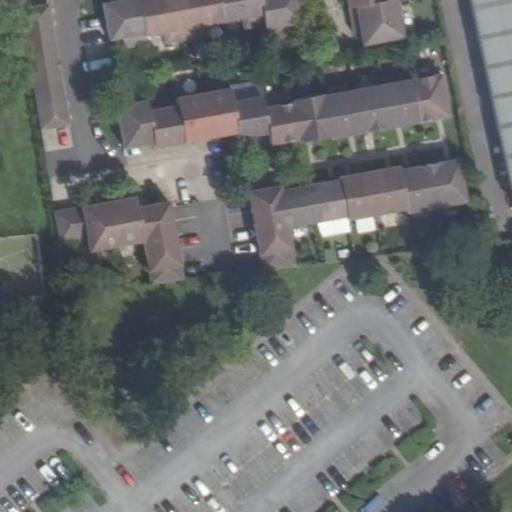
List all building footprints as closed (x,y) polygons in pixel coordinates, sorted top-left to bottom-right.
[(130,0),(106,4),(112,38),(125,36),(127,46),(150,43),(149,32),(164,30),(165,39),(204,34),(203,24),(225,21),(226,25),(247,22),(248,31),(270,28),(272,42),(291,40),(289,30),(304,29),(299,0),(130,0)] [(336,0),(338,10),(343,39),(348,39),(350,51),(400,43),(393,1),(375,4),(374,0),(336,0)] [(511,0),(469,0),(511,196),(511,0)] [(50,5),(20,7),(40,129),(71,124),(50,5)] [(291,98),(261,103),(260,95),(232,98),(228,99),(226,86),(201,89),(167,94),(168,106),(141,109),(139,100),(107,106),(115,147),(147,141),(147,146),(176,142),(208,137),(237,133),(237,137),(266,133),(268,143),(297,139),(298,144),(358,134),(387,130),(418,125),(447,120),(440,79),(411,83),(382,88),(352,92),(321,97),(321,93),(291,98)] [(262,272),(293,268),(286,227),(318,222),(347,218),(347,219),(375,215),(404,211),(405,213),(435,209),(462,205),(456,163),(428,166),(398,171),(398,169),(369,173),(340,178),(341,184),(313,188),(281,192),(280,187),(249,191),(262,272)] [(54,211),(59,243),(87,238),(89,253),(142,245),(149,286),(182,282),(168,202),(136,206),(134,197),(54,211)]
